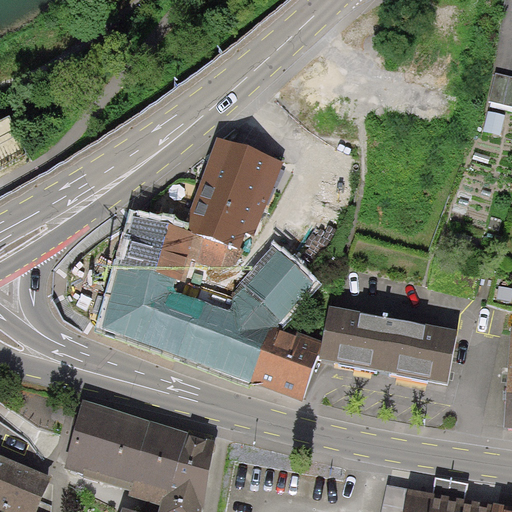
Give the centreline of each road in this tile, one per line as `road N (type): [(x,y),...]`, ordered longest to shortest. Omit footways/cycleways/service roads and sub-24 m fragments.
road 1 (primary): [(113,370),(308,429),(511,465)]
road 2 (primary): [(138,167),(329,0)]
road 3 (primary): [(113,370),(61,339),(40,311),(37,280),(64,231)]
road 4 (primary): [(138,167),(0,231)]
road 5 (primary): [(113,370),(49,347),(0,315)]
